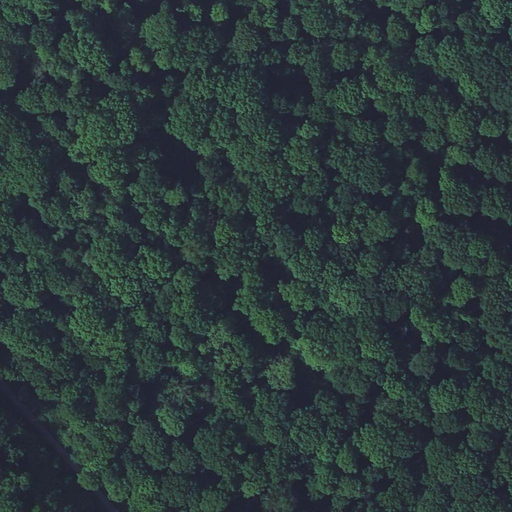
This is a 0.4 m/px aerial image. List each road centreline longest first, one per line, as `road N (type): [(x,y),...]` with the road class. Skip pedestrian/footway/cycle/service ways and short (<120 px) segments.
road 1 (track): [(511,38),(50,440)]
road 2 (track): [(289,99),(230,136),(212,188),(128,241),(111,282),(61,286),(0,218)]
road 3 (track): [(159,218),(0,37)]
road 4 (track): [(0,382),(113,511)]
